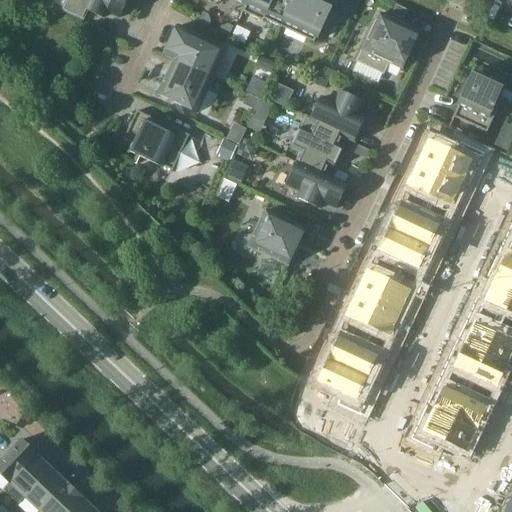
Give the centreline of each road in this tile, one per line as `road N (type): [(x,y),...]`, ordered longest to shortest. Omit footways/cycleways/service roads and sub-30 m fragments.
road 1 (secondary): [(270,511),(0,258)]
road 2 (residential): [(335,287),(458,0)]
road 3 (residential): [(164,0),(113,113)]
